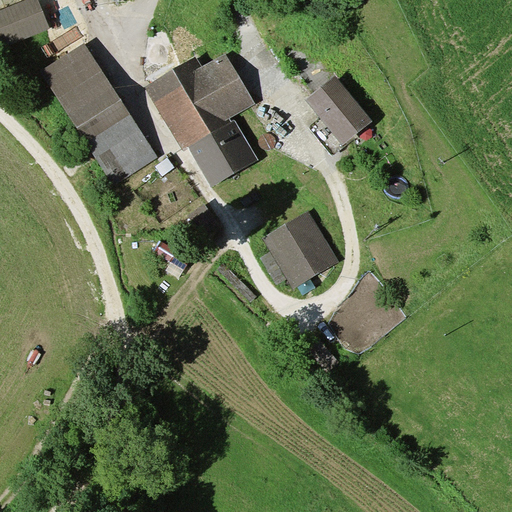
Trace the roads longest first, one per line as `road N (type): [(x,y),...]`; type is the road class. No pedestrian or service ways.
road 1 (track): [(61,511),(117,408),(125,358),(107,278),(59,177)]
road 2 (track): [(116,318),(27,473),(0,502)]
road 3 (track): [(146,116),(131,41),(148,0)]
